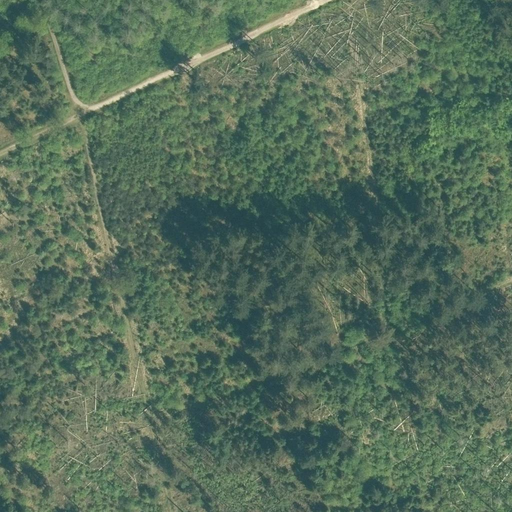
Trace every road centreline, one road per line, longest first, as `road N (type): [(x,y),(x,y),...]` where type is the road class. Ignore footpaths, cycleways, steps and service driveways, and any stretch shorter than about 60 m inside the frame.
road 1 (track): [(170,511),(79,115)]
road 2 (track): [(511,283),(149,419)]
road 3 (track): [(79,115),(324,0)]
road 4 (track): [(79,115),(41,0)]
